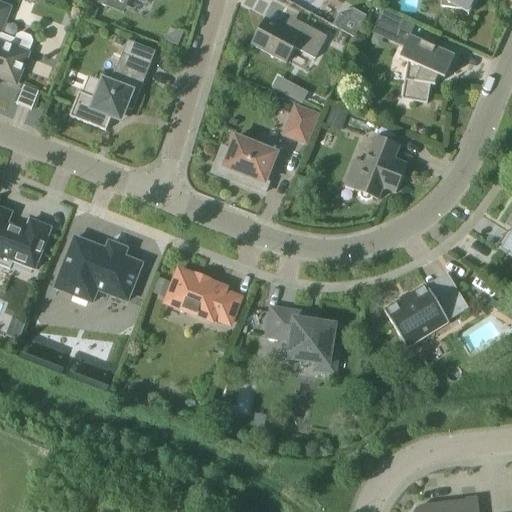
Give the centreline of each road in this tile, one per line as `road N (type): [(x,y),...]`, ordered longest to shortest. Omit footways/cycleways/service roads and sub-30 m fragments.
road 1 (residential): [(511,52),(448,192),(389,235),(300,248),(156,195)]
road 2 (residential): [(156,195),(217,0)]
road 3 (unclassified): [(366,511),(380,482),(403,462),(511,441)]
road 4 (residential): [(156,195),(0,135)]
